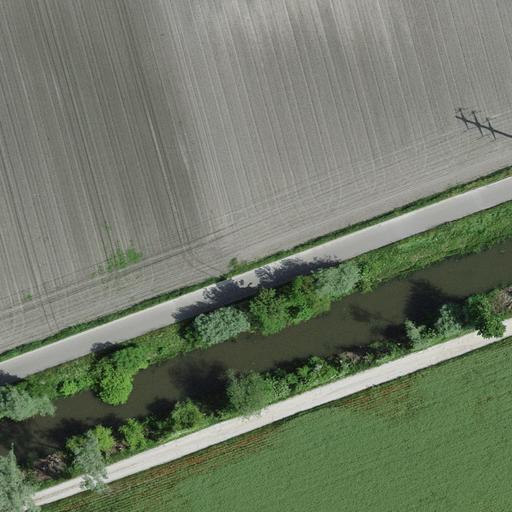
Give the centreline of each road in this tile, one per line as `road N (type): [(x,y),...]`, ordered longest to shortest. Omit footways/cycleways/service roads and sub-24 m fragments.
road 1 (unclassified): [(511,187),(0,376)]
road 2 (track): [(511,326),(0,510)]
